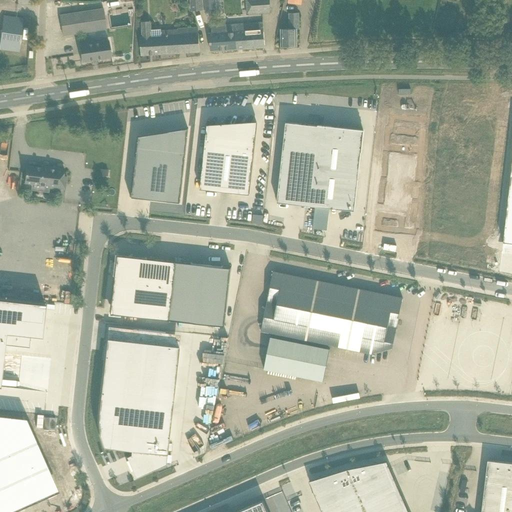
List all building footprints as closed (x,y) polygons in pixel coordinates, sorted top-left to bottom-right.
[(190,0),(191,12),(203,12),(203,10),(202,0),(190,0)] [(214,0),(202,0),(203,10),(216,9),(214,0)] [(245,0),(247,15),(270,14),(269,0),(245,0)] [(106,29),(103,9),(59,15),(63,36),(77,34),(77,37),(83,36),(83,33),(106,29)] [(281,31),(281,47),(296,46),(296,29),(299,29),(298,13),(290,13),(290,30),(281,31)] [(0,48),(19,51),(23,19),(4,16),(0,47),(0,48)] [(142,38),(140,38),(140,46),(141,56),(199,52),(199,42),(198,34),(198,27),(177,29),(177,30),(161,31),(160,30),(150,30),(150,21),(141,22),(141,23),(142,38)] [(264,47),(263,23),(243,25),(243,24),(226,25),(226,32),(209,33),(211,51),(236,49),(264,47)] [(78,43),(81,62),(111,57),(108,41),(92,43),(92,41),(78,43)] [(389,114),(376,229),(380,230),(380,228),(410,231),(412,218),(414,218),(425,118),(389,114)] [(437,116),(430,180),(495,187),(502,123),(500,122),(458,118),(437,116)] [(257,122),(244,123),(243,125),(219,126),(218,130),(214,130),(214,127),(206,127),(199,189),(249,195),(257,122)] [(276,203),(354,211),(363,131),(285,122),(276,203)] [(136,142),(129,197),(179,203),(188,129),(170,131),(136,136),(136,142)] [(41,166),(41,167),(26,166),(24,183),(48,186),(48,188),(64,190),(66,176),(63,176),(64,169),(41,166)] [(115,255),(109,305),(119,306),(118,315),(225,327),(231,268),(115,255)] [(261,332),(371,355),(392,349),(402,298),(273,272),(261,332)] [(0,386),(1,386),(6,344),(30,347),(31,335),(42,337),(46,304),(0,299),(0,386)] [(264,370),(323,382),(329,350),(270,338),(264,370)] [(98,411),(97,422),(99,435),(103,448),(130,451),(130,455),(125,457),(135,478),(165,465),(178,347),(106,339),(98,411)] [(0,415),(0,511),(11,511),(46,497),(47,499),(57,495),(23,418),(0,415)] [(511,511),(511,461),(486,458),(480,511),(511,511)] [(351,468),(346,469),(364,511),(408,511),(387,461),(381,462),(376,463),(371,464),(366,465),(361,466),(356,467),(351,468)] [(313,479),(308,481),(321,511),(364,511),(346,469),(342,471),(337,472),(332,473),(327,475),(323,476),(318,478),(313,479)] [(267,511),(262,501),(236,511),(267,511)]
